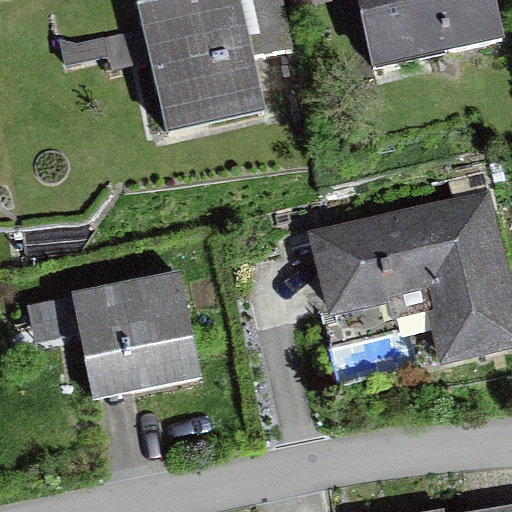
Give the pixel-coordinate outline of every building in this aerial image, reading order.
[(265,116),(253,61),(294,52),(282,0),(155,0),(134,5),(139,24),(58,42),(63,69),(107,59),(110,72),(148,64),(165,138),(265,116)] [(334,4),(333,0),(288,0),(291,12),(334,4)] [(355,0),(372,74),(504,45),(494,0),(355,0)] [(433,310),(445,362),(511,345),(511,300),(488,202),(317,244),(334,315),(393,300),(397,318),(433,310)] [(180,275),(70,297),(92,404),(201,383),(180,275)]
